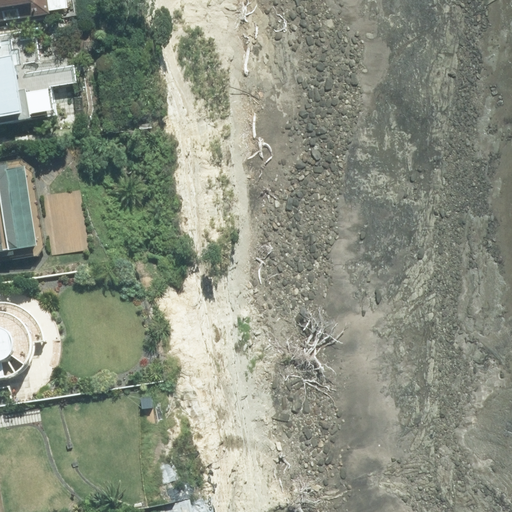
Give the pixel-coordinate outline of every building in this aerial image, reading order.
[(0,0),(0,23),(55,16),(54,13),(74,10),(72,0),(0,0)] [(0,124),(35,120),(35,117),(59,113),(56,91),(32,95),(25,52),(19,54),(17,41),(0,43),(0,124)] [(0,268),(6,267),(5,260),(20,258),(20,253),(27,252),(14,165),(0,167),(0,268)] [(80,188),(43,193),(52,256),(90,251),(80,188)] [(0,382),(10,381),(1,315),(0,315),(0,382)]
